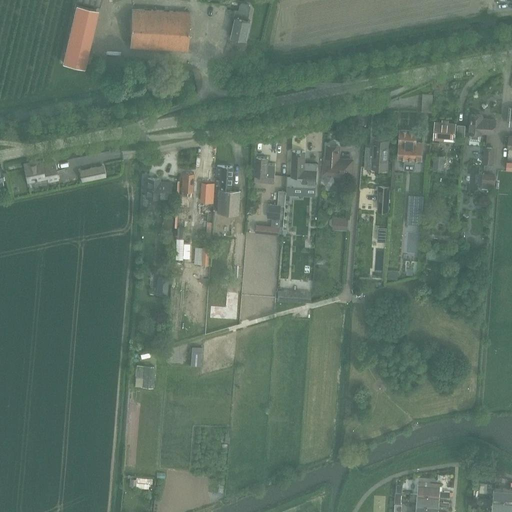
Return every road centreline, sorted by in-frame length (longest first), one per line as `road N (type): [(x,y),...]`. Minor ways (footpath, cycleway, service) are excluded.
road 1 (unclassified): [(128,131),(434,71)]
road 2 (residential): [(434,71),(360,111),(220,138)]
road 3 (track): [(131,358),(347,295)]
